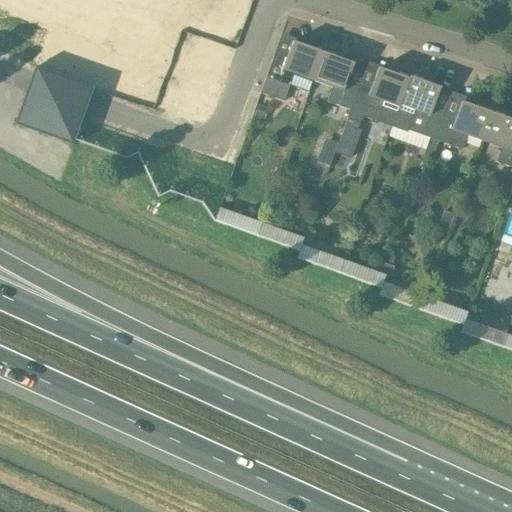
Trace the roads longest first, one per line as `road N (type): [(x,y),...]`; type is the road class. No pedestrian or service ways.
road 1 (motorway): [(413,484),(193,357),(0,259)]
road 2 (motorway): [(413,484),(0,297)]
road 3 (unclassified): [(0,72),(175,137),(205,139),(228,113),(259,23),(280,0)]
road 4 (motorway): [(0,365),(325,511)]
road 5 (residential): [(304,0),(511,62)]
